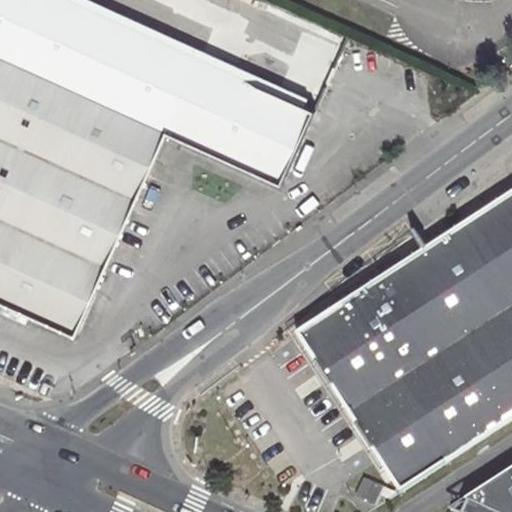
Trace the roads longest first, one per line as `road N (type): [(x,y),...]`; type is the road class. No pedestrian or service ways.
road 1 (unclassified): [(350,235),(38,439)]
road 2 (unclassified): [(90,464),(350,235)]
road 3 (unclassified): [(350,235),(511,114)]
